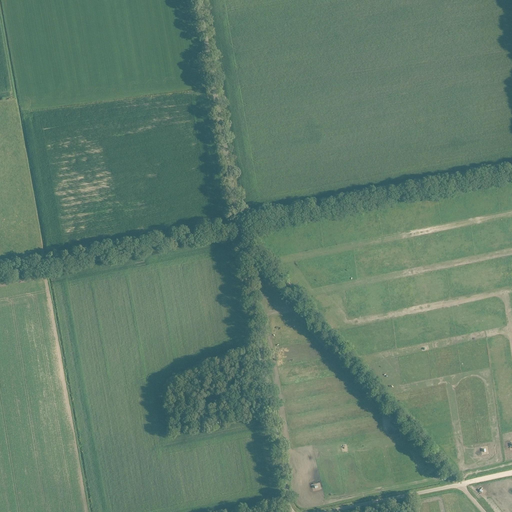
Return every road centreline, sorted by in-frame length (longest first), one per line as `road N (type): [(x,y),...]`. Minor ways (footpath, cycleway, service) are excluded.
road 1 (unclassified): [(290,511),(198,0)]
road 2 (track): [(238,229),(458,485)]
road 3 (track): [(238,229),(511,175)]
road 4 (track): [(0,274),(238,229)]
road 5 (unclassified): [(458,485),(328,511)]
